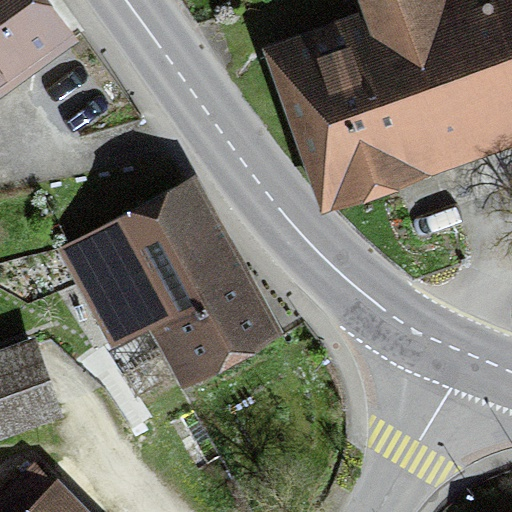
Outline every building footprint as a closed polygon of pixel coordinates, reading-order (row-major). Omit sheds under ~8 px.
[(0,0),(0,70),(59,29),(38,0),(0,0)] [(511,0),(366,0),(380,35),(295,65),(333,172),(511,109),(511,0)] [(173,185),(62,244),(114,341),(173,309),(183,327),(175,331),(181,343),(191,337),(203,359),(260,328),(219,252),(173,185)] [(0,424),(51,407),(29,345),(0,354),(0,424)] [(58,489),(35,465),(0,499),(0,511),(58,511),(47,500),(58,489)]
